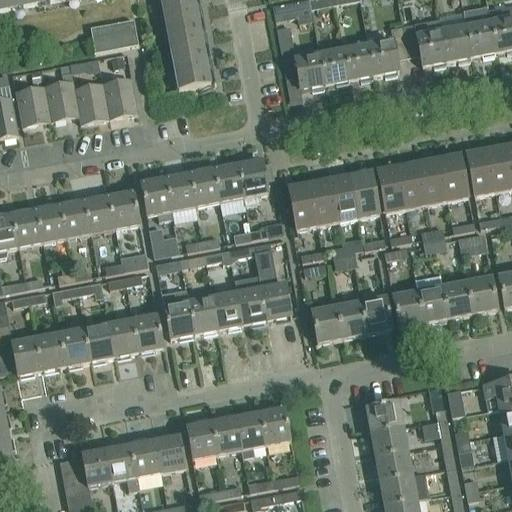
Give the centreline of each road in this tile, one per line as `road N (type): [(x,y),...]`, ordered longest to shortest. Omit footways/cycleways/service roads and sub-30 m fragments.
road 1 (residential): [(55,511),(41,430),(327,377)]
road 2 (residential): [(0,184),(260,135)]
road 3 (residential): [(260,135),(511,84)]
road 4 (residential): [(327,377),(511,342)]
road 5 (residential): [(260,135),(235,0)]
road 6 (residential): [(350,511),(327,377)]
